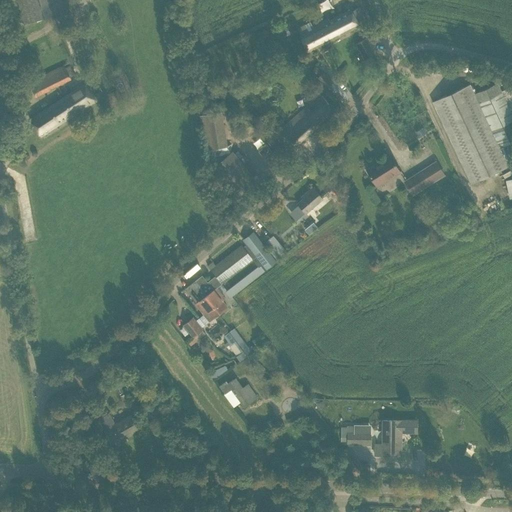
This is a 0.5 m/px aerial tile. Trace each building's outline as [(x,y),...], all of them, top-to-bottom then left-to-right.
[(16,0),(25,24),(63,12),(59,0),(16,0)] [(315,29),(299,37),(308,52),(366,22),(358,6),(351,10),(350,10),(328,21),(327,19),(323,20),(322,18),(312,23),(315,29)] [(360,51),(365,60),(373,55),(369,47),(360,51)] [(59,69),(29,82),(36,97),(72,81),(69,75),(74,73),(71,65),(65,67),(64,66),(59,69)] [(4,68),(0,71),(0,83),(10,76),(4,68)] [(332,82),(324,72),(316,79),(325,88),(332,82)] [(94,78),(99,88),(107,84),(102,74),(94,78)] [(84,83),(30,119),(41,136),(95,100),(84,83)] [(511,114),(510,111),(511,110),(511,87),(511,86),(501,91),(497,83),(474,93),(469,84),(432,101),(470,184),(507,167),(499,148),(511,142),(511,134),(507,123),(511,120),(511,114)] [(278,130),(289,142),(295,149),(336,114),(321,97),(317,101),(320,104),(312,111),(307,105),(278,130)] [(208,170),(207,170),(233,203),(253,187),(254,188),(257,187),(256,186),(257,184),(231,151),(230,152),(226,147),(220,112),(199,114),(205,149),(208,170)] [(416,132),(419,137),(425,133),(422,128),(416,132)] [(271,153),(275,156),(282,163),(288,156),(278,146),(271,153)] [(390,157),(376,166),(375,164),(366,170),(377,187),(400,172),(390,157)] [(403,181),(412,196),(445,175),(436,160),(403,181)] [(297,203),(303,211),(305,213),(322,199),(312,187),(305,193),(306,195),(297,203)] [(419,225),(436,230),(439,219),(421,214),(419,225)] [(261,263),(225,291),(230,297),(266,269),(276,261),(253,232),(243,240),(261,263)] [(264,242),(271,250),(277,258),(286,251),(273,235),(264,242)] [(213,262),(208,266),(221,283),(252,259),(242,245),(215,265),(213,262)] [(204,315),(205,314),(208,312),(213,318),(227,307),(222,301),(224,299),(215,287),(212,289),(202,276),(185,289),(196,303),(195,304),(204,315)] [(183,325),(193,337),(202,329),(192,317),(183,325)] [(240,354),(243,358),(247,355),(248,356),(255,350),(252,353),(233,328),(223,336),(238,355),(240,354)] [(256,346),(264,340),(260,335),(252,341),(256,346)] [(255,350),(248,356),(252,362),(260,357),(255,350)] [(215,370),(208,374),(213,380),(218,375),(215,370)] [(277,395),(274,385),(272,377),(260,380),(265,399),(277,395)] [(231,389),(244,407),(257,397),(247,384),(242,388),(235,378),(224,385),(228,391),(231,389)] [(64,420),(70,428),(87,414),(81,406),(64,420)] [(104,430),(113,445),(141,429),(133,414),(115,424),(108,413),(100,418),(106,429),(104,430)] [(375,444),(375,453),(382,453),(382,455),(401,455),(401,444),(397,444),(397,432),(400,432),(416,432),(416,422),(416,421),(382,420),(382,444),(375,444)] [(370,432),(354,433),(354,445),(370,445),(370,432)] [(270,434),(261,441),(267,449),(276,442),(273,439),(270,434)]
